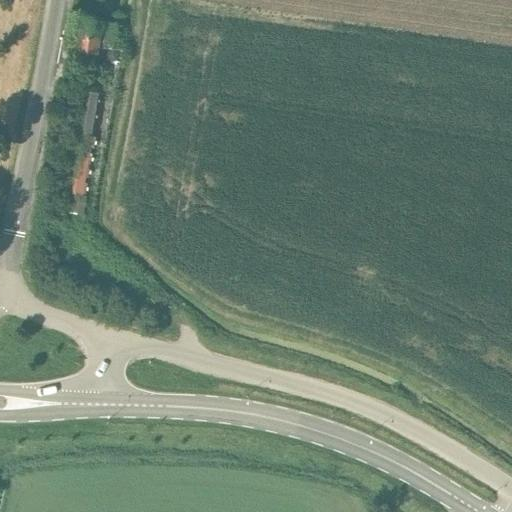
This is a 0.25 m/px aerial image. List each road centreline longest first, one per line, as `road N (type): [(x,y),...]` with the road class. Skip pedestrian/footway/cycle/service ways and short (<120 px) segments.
road 1 (unclassified): [(112,337),(367,407),(511,489)]
road 2 (secondary): [(103,407),(221,410),(289,422),(369,450),(477,511)]
road 3 (unclassified): [(12,297),(7,263),(55,0)]
